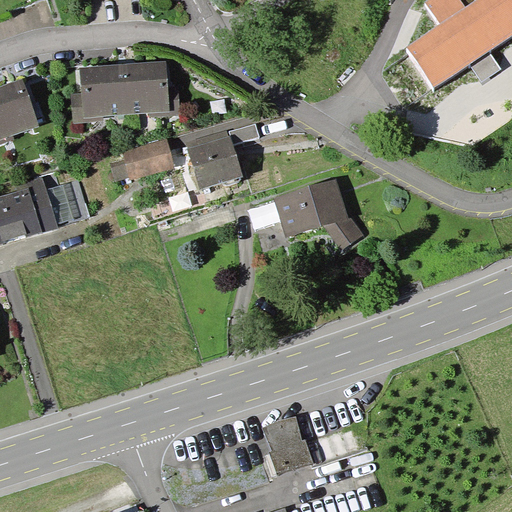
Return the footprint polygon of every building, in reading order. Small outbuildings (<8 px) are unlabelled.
[(439,31),(403,54),(429,94),(469,68),(480,84),(499,72),(488,55),(511,39),(511,0),(485,0),(464,14),(455,0),(432,0),(423,6),(439,31)] [(169,66),(82,72),(85,120),(176,116),(169,66)] [(27,84),(0,93),(0,146),(43,133),(27,84)] [(232,132),(236,145),(259,137),(255,124),(232,132)] [(229,138),(187,152),(201,192),(242,178),(229,138)] [(120,155),(127,183),(173,171),(165,143),(120,155)] [(343,171),(270,198),(288,247),(328,232),(347,256),(362,252),(369,242),(343,171)] [(46,187),(0,201),(0,250),(60,232),(46,187)] [(296,421),(261,432),(277,479),(311,468),(296,421)]
